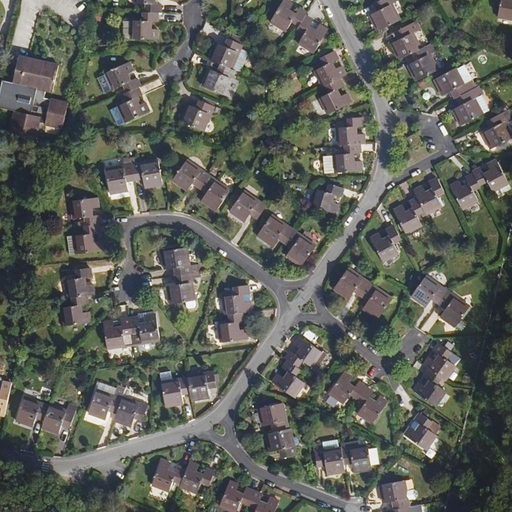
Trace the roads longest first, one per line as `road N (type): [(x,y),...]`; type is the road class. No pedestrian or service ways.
road 1 (residential): [(272,282),(195,226),(167,218),(128,223),(131,288)]
road 2 (residential): [(0,457),(46,466),(84,462),(196,429)]
road 3 (residential): [(380,187),(449,150),(433,123),(384,110)]
road 4 (residential): [(229,442),(256,473),(355,511)]
road 5 (residential): [(384,110),(332,0)]
